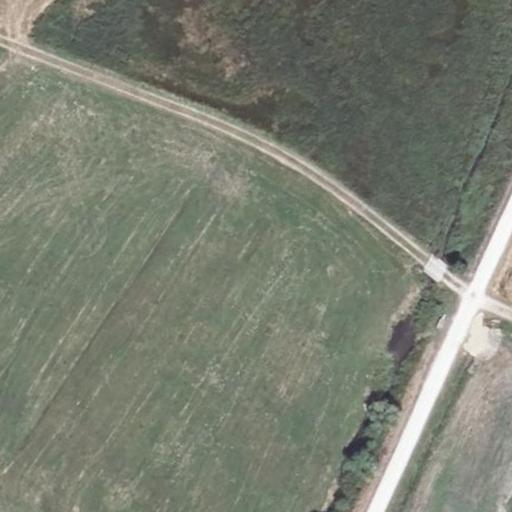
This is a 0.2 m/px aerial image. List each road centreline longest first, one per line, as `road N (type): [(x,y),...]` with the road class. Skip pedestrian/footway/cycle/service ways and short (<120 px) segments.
road 1 (track): [(511,314),(445,279),(339,193),(249,139),(0,41)]
road 2 (track): [(511,214),(376,511)]
